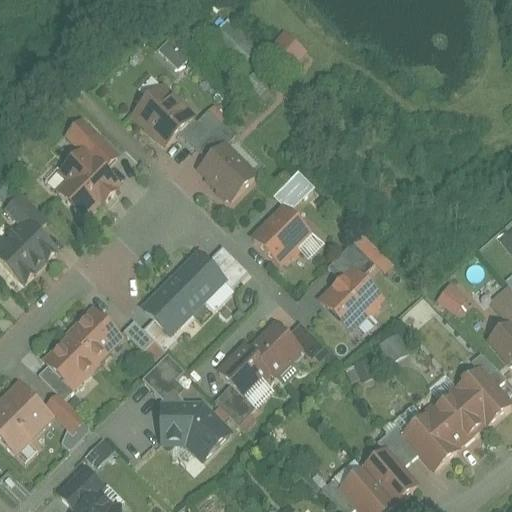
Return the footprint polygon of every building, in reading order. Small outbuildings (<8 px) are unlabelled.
[(247,65),(260,51),(230,23),(217,37),(247,65)] [(298,67),(311,52),(287,32),(274,46),(298,67)] [(181,72),(190,63),(169,43),(160,52),(181,72)] [(265,102),(275,93),(257,72),(247,81),(265,102)] [(161,87),(133,113),(163,144),(177,132),(191,118),(161,87)] [(191,118),(177,132),(192,148),(218,122),(224,116),(213,106),(196,123),(191,118)] [(218,122),(192,148),(205,161),(223,145),(232,136),(218,122)] [(86,150),(104,167),(115,156),(83,124),(69,139),(83,153),(86,150)] [(257,181),(223,145),(205,161),(197,170),(231,206),(257,181)] [(71,184),(61,193),(90,222),(124,188),(104,167),(86,150),(83,153),(61,174),(71,184)] [(287,208),(294,215),(318,191),(301,174),(277,198),(287,208)] [(6,211),(19,224),(24,219),(33,229),(43,219),(21,197),(6,211)] [(287,208),(253,242),(282,270),(316,236),(294,215),(287,208)] [(19,224),(0,242),(0,258),(27,286),(59,255),(33,229),(24,219),(19,224)] [(332,269),(346,282),(354,274),(361,280),(385,257),(364,237),(332,269)] [(224,250),(210,265),(226,282),(235,291),(249,276),(224,250)] [(161,293),(144,309),(156,321),(171,336),(226,282),(210,265),(200,255),(186,268),(161,293)] [(346,282),(323,303),(351,332),(382,303),(361,280),(354,274),(346,282)] [(458,317),(471,299),(453,285),(440,303),(458,317)] [(96,309),(71,335),(73,337),(102,366),(128,340),(96,309)] [(420,328),(428,338),(443,326),(435,316),(420,328)] [(156,321),(145,332),(155,342),(168,355),(179,344),(171,336),(156,321)] [(145,351),(155,342),(145,332),(137,324),(127,334),(145,351)] [(493,340),(511,362),(511,325),(511,324),(493,340)] [(303,326),(289,341),(303,354),(313,363),(327,349),(303,326)] [(277,327),(250,354),(272,376),(276,380),(303,354),(289,341),(277,327)] [(399,361),(411,356),(402,336),(390,341),(399,361)] [(73,337),(47,363),(54,369),(77,392),(79,394),(105,368),(102,366),(73,337)] [(247,350),(221,374),(235,388),(246,400),(272,376),(250,354),(247,350)] [(355,388),(372,380),(365,365),(348,373),(355,388)] [(77,392),(54,369),(44,379),(68,401),(77,392)] [(403,439),(436,476),(511,410),(511,403),(481,370),(403,439)] [(22,384),(0,405),(0,438),(19,457),(57,419),(22,384)] [(246,400),(235,388),(218,403),(241,427),(257,411),(246,400)] [(60,397),(50,407),(75,432),(85,422),(60,397)] [(206,404),(162,404),(162,448),(188,448),(204,465),(236,435),(206,404)] [(106,440),(84,462),(96,474),(118,452),(106,440)] [(389,450),(341,494),(357,511),(393,511),(397,508),(399,510),(423,488),(389,450)] [(62,498),(76,511),(85,511),(102,496),(108,490),(90,471),(62,498)] [(85,511),(123,511),(123,508),(114,508),(102,496),(85,511)]
